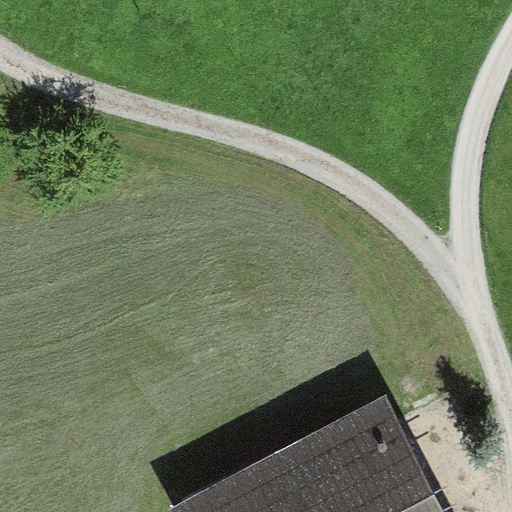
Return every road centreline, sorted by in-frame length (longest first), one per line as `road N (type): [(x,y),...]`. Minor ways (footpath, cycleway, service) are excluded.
road 1 (track): [(0,55),(107,104),(290,151),(349,183),(462,279),(511,417)]
road 2 (track): [(511,46),(470,141),(462,279)]
